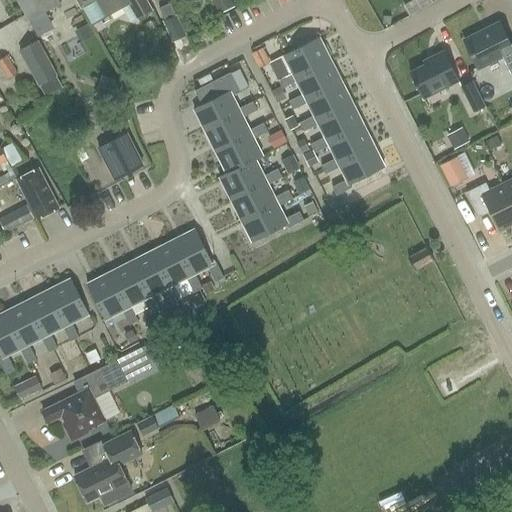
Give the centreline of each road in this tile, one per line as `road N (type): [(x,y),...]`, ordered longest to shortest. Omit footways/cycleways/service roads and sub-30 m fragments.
road 1 (residential): [(0,274),(160,196),(176,177),(164,89),(179,70),(312,0)]
road 2 (residential): [(511,354),(358,52)]
